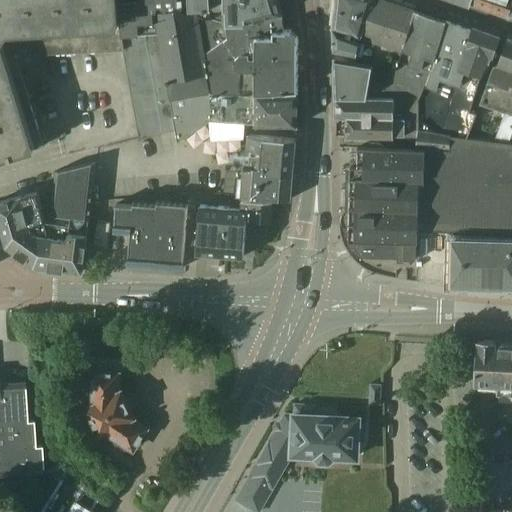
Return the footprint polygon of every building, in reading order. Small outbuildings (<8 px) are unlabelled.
[(0,0),(0,159),(44,146),(19,67),(14,51),(0,55),(0,53),(0,29),(3,29),(3,33),(19,42),(27,42),(28,47),(38,55),(124,49),(149,48),(146,34),(122,37),(117,0),(0,0)] [(158,33),(154,15),(174,11),(181,12),(180,0),(117,0),(122,37),(146,34),(158,33)] [(189,0),(190,14),(190,15),(226,23),(236,23),(247,22),(282,14),(282,13),(277,0),(189,0)] [(336,0),(334,27),(360,35),(372,0),(336,0)] [(356,53),(356,60),(395,67),(398,60),(415,9),(386,0),(372,0),(360,35),(356,53)] [(511,0),(472,0),(472,3),(509,16),(509,15),(511,6),(511,0)] [(430,71),(446,19),(415,9),(398,60),(430,71)] [(297,90),(298,90),(299,51),(299,43),(298,39),(298,37),(295,35),(294,33),(291,32),(289,31),(284,31),(282,14),(247,22),(236,23),(226,23),(190,15),(190,14),(181,12),(174,11),(154,15),(158,33),(170,99),(170,100),(210,93),(254,94),(255,93),(297,90)] [(419,99),(417,129),(449,134),(468,136),(475,119),(474,118),(476,112),(469,110),(488,54),(493,56),(500,37),(459,23),(459,24),(447,19),(431,71),(430,71),(419,99)] [(334,27),(334,28),(334,49),(356,53),(360,35),(334,27)] [(476,112),(474,118),(475,119),(500,127),(496,140),(509,142),(511,134),(511,41),(507,40),(498,64),(493,66),(476,112)] [(124,49),(126,61),(151,59),(149,48),(124,49)] [(356,60),(335,57),(337,97),(419,99),(430,71),(398,60),(395,67),(356,60)] [(126,61),(128,72),(153,70),(151,59),(126,61)] [(128,72),(130,83),(154,80),(153,70),(128,72)] [(132,95),(156,91),(154,80),(130,83),(132,95)] [(210,121),(255,125),(297,126),(297,90),(255,93),(254,94),(210,93),(170,100),(177,143),(210,121)] [(134,106),(158,102),(156,91),(132,95),(134,106)] [(337,98),(336,115),(347,116),(347,135),(393,136),(392,148),(449,149),(449,134),(417,129),(419,99),(337,97),(337,98)] [(136,117),(160,113),(158,102),(134,106),(136,117)] [(138,129),(162,123),(160,113),(136,117),(138,129)] [(140,140),(164,134),(162,123),(138,129),(140,140)] [(265,173),(293,176),(296,139),(250,134),(247,164),(266,166),(265,173)] [(352,168),(349,246),(359,258),(416,259),(417,230),(511,232),(511,142),(509,142),(496,140),(495,142),(467,138),(468,136),(449,134),(449,149),(392,148),(359,147),(358,168),(352,168)] [(93,192),(96,162),(56,172),(51,215),(50,217),(45,217),(37,191),(0,201),(0,222),(7,245),(33,265),(83,271),(89,219),(93,192)] [(293,176),(265,173),(266,166),(247,164),(245,164),(237,168),(236,177),(239,178),(238,196),(264,198),(264,195),(291,198),(293,176)] [(271,223),(272,203),(241,200),(241,208),(201,205),(197,253),(244,256),(247,221),(271,223)] [(158,205),(153,266),(184,269),(189,204),(157,201),(157,205),(158,205)] [(158,205),(157,205),(135,203),(134,207),(117,205),(115,231),(132,232),(129,264),(153,266),(158,205)] [(108,247),(111,222),(97,220),(94,246),(108,247)] [(511,240),(452,239),(451,285),(508,287),(511,286),(511,240)] [(483,384),(498,385),(497,395),(511,395),(511,343),(479,342),(476,393),(482,393),(483,384)] [(133,449),(146,428),(130,418),(132,414),(122,392),(117,392),(118,373),(80,370),(79,390),(93,391),(92,399),(95,405),(89,408),(100,432),(107,428),(111,435),(116,438),(114,441),(126,449),(128,445),(133,449)] [(0,475),(43,473),(42,445),(35,446),(34,421),(27,421),(25,383),(0,384),(0,475)] [(381,405),(381,384),(370,384),(369,404),(381,405)] [(365,441),(366,426),(359,425),(360,418),(317,415),(317,406),(297,405),(296,415),(286,414),(237,500),(257,511),(259,511),(293,454),(314,455),(319,461),(332,462),(338,456),(358,457),(359,441),(365,441)] [(92,511),(89,510),(97,496),(63,475),(40,511),(92,511)]
